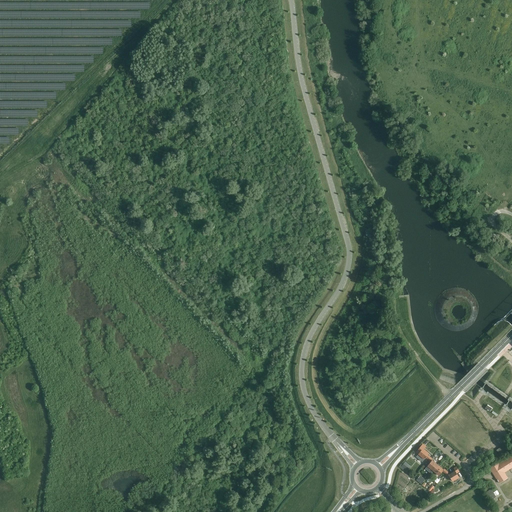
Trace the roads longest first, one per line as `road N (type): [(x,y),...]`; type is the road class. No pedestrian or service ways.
road 1 (unclassified): [(290,0),(298,67),(348,248),(343,279),(309,338),(301,371),(308,403),(332,437)]
road 2 (primary): [(415,432),(511,335)]
